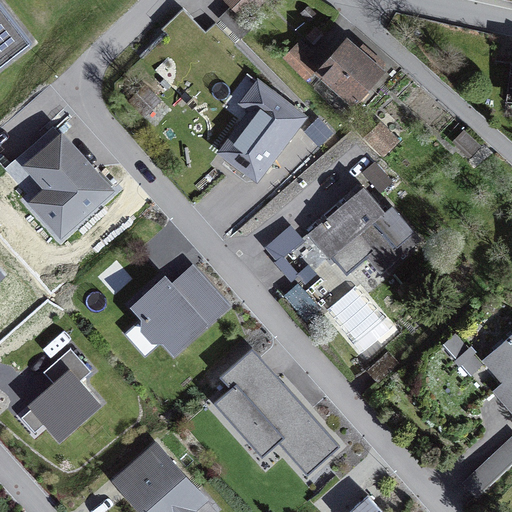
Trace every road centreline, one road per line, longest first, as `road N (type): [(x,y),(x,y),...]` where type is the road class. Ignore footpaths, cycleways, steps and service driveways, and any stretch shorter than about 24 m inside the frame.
road 1 (residential): [(437,511),(69,88),(168,0)]
road 2 (residential): [(511,161),(373,38),(345,0)]
road 3 (residential): [(511,25),(394,0)]
